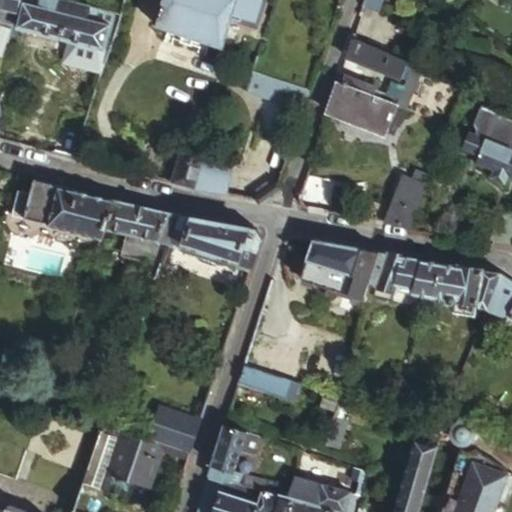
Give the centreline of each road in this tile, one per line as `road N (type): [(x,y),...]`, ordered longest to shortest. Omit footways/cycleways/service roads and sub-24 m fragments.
road 1 (unclassified): [(184,511),(281,218)]
road 2 (unclassified): [(281,218),(0,151)]
road 3 (unclassified): [(511,262),(281,218)]
road 4 (unclassified): [(281,218),(353,0)]
